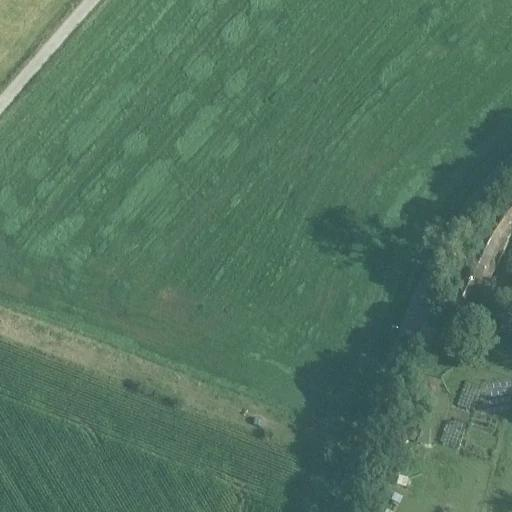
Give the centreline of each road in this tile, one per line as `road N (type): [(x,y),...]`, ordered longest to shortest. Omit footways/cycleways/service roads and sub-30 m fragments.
road 1 (unclassified): [(340,511),(440,257),(511,166)]
road 2 (unclassified): [(0,105),(92,0)]
